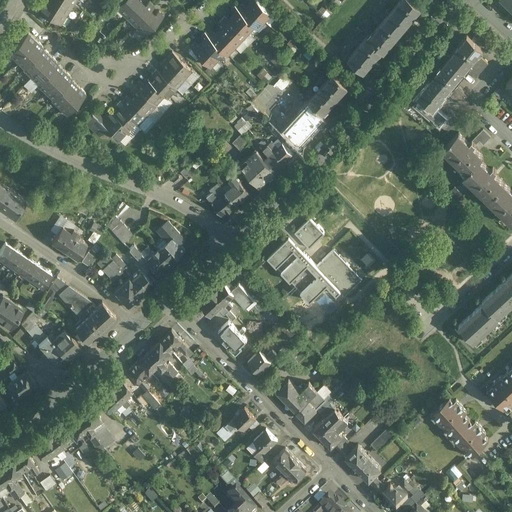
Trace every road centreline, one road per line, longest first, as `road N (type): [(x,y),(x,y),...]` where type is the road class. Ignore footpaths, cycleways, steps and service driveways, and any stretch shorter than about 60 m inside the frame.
road 1 (tertiary): [(236,246),(346,138),(460,0)]
road 2 (unclassified): [(236,246),(200,214),(66,155),(0,114)]
road 3 (residential): [(166,303),(330,468)]
road 4 (residential): [(138,327),(0,226)]
road 5 (residential): [(114,72),(214,0)]
